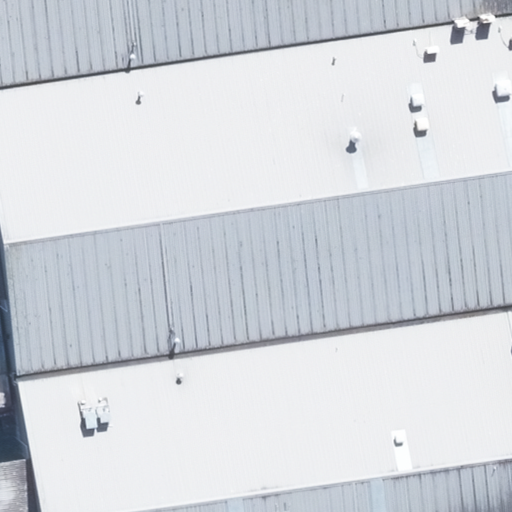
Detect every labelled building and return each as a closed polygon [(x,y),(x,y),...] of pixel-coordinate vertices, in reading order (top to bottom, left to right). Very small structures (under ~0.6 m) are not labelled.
[(511,0),(0,0),(0,80),(511,3),(511,0)] [(0,223),(511,150),(511,3),(0,80),(0,223)] [(0,354),(3,377),(503,306),(511,304),(511,150),(0,223),(0,354)] [(86,511),(511,446),(511,361),(503,306),(3,377),(19,480),(23,511),(86,511)] [(511,511),(511,446),(86,511),(511,511)]
